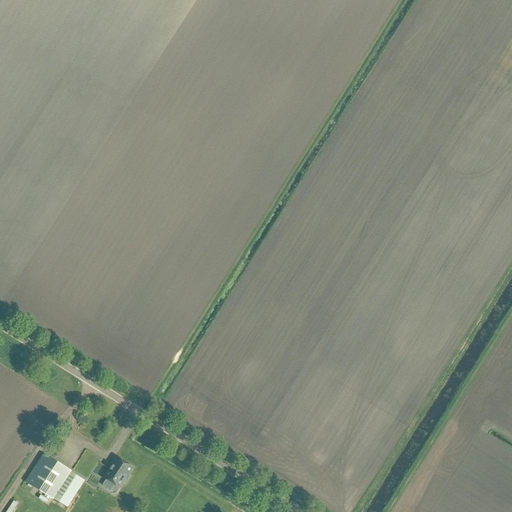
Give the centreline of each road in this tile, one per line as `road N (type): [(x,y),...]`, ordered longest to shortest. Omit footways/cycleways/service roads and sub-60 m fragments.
road 1 (unclassified): [(299,511),(0,325)]
road 2 (track): [(389,511),(511,317)]
road 3 (track): [(90,382),(0,509)]
